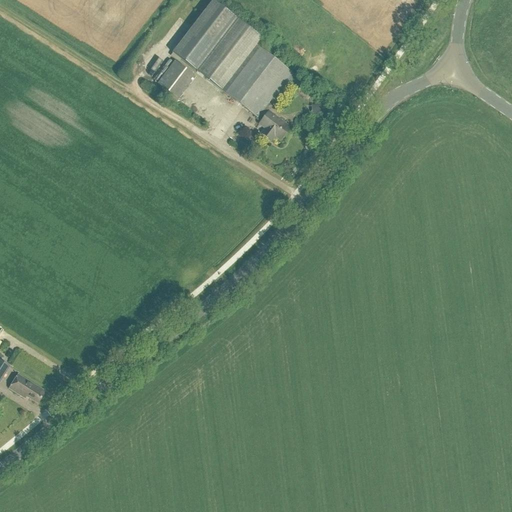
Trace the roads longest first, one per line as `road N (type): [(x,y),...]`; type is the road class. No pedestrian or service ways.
road 1 (tertiary): [(0,468),(232,283),(306,205)]
road 2 (track): [(192,128),(0,7)]
road 3 (tertiary): [(306,205),(394,96),(454,71)]
road 4 (unclassified): [(306,205),(192,128)]
